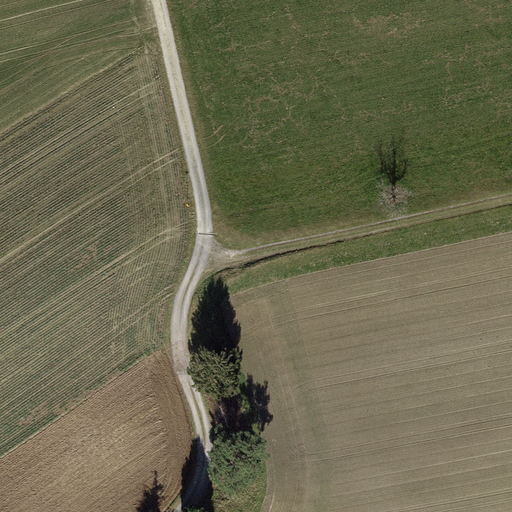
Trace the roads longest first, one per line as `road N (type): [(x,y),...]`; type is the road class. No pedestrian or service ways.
road 1 (track): [(156,0),(205,224),(175,329),(207,447),(202,487),(178,511)]
road 2 (track): [(198,265),(511,197)]
